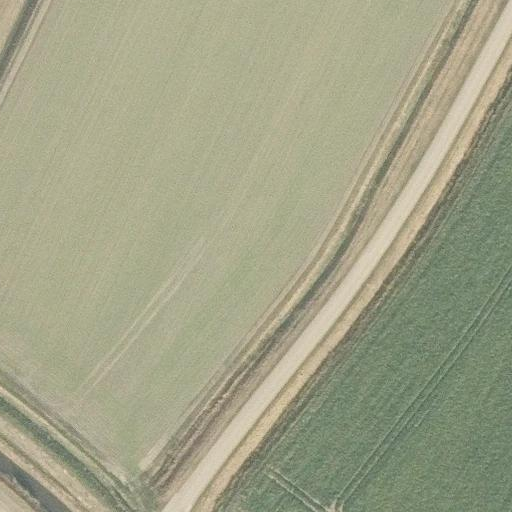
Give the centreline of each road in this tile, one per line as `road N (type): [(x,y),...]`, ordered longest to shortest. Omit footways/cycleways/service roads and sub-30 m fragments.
road 1 (tertiary): [(174,511),(378,244),(511,10)]
road 2 (track): [(102,511),(0,421)]
